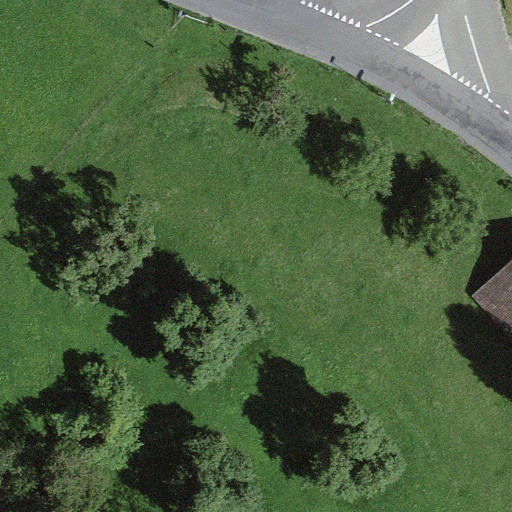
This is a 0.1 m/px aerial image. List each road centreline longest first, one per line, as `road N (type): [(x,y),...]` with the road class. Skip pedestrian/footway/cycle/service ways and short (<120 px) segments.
road 1 (unclassified): [(497,134),(334,42)]
road 2 (unclassified): [(464,0),(497,134)]
